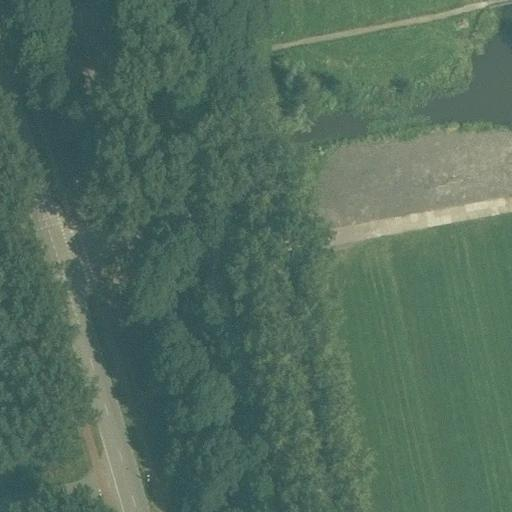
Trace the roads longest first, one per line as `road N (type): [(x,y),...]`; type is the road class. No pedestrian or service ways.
road 1 (unclassified): [(319,511),(268,269),(236,239),(195,223),(57,256)]
road 2 (tertiary): [(135,511),(57,256)]
road 3 (tertiary): [(57,256),(0,70)]
